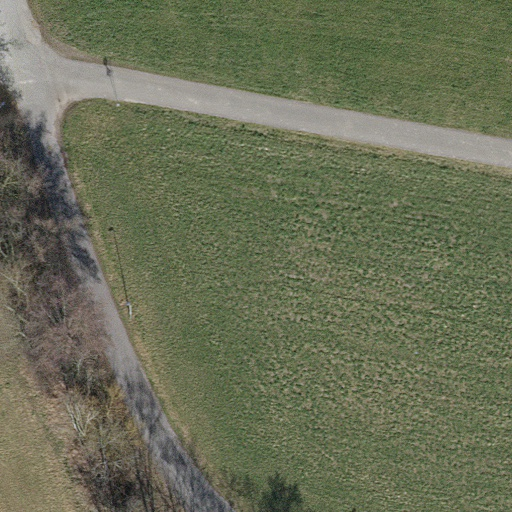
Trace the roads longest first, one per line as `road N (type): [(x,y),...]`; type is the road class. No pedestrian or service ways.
road 1 (track): [(511,155),(36,72)]
road 2 (track): [(36,72),(78,246),(172,485),(195,511)]
